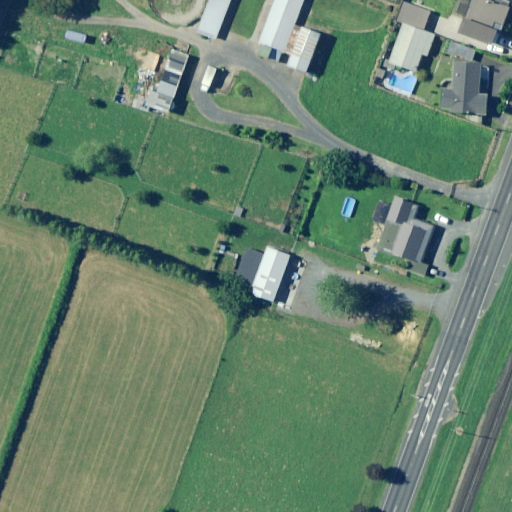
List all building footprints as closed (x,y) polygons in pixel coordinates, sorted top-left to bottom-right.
[(210,0),(198,32),(217,39),(232,0),(210,0)] [(306,0),(276,0),(255,53),(281,63),(306,0)] [(511,8),(489,0),(460,0),(454,15),(466,20),(461,34),(497,47),(511,8)] [(432,11),(404,1),(397,21),(405,24),(391,63),(418,72),(424,55),(429,57),(437,36),(425,31),(432,11)] [(303,86),(308,73),(323,35),(305,28),(290,66),(298,69),(293,82),(303,86)] [(192,56),(174,49),(158,93),(154,91),(148,106),(170,114),(192,56)] [(445,89),(444,110),(452,110),(452,113),(491,114),(492,94),(482,93),(483,63),(472,62),(454,62),(453,90),(445,89)] [(373,222),(386,227),(378,250),(409,260),(406,270),(424,277),(429,264),(426,263),(440,224),(419,217),(423,206),(397,197),(393,208),(379,203),(373,222)] [(308,262),(270,247),(252,293),(290,308),(308,262)]
